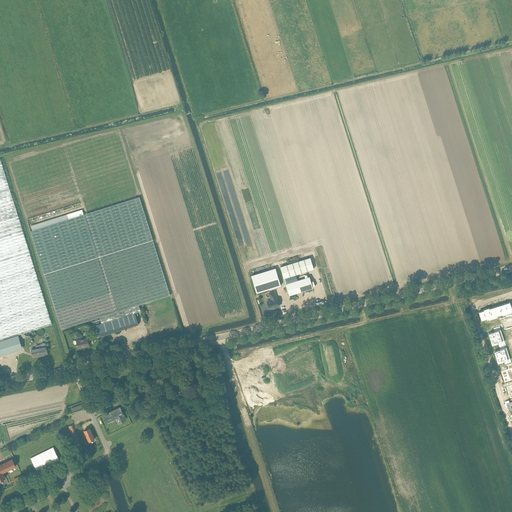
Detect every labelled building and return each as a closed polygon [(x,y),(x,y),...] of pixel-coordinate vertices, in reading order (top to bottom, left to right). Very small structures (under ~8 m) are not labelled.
[(0,340),(13,337),(18,335),(52,325),(0,159),(0,340)] [(170,295),(153,240),(139,196),(68,219),(67,214),(31,226),(32,230),(31,231),(44,274),(61,329),(99,317),(101,324),(96,325),(100,336),(124,329),(121,318),(133,314),(131,308),(170,295)] [(310,257),(280,267),(284,278),(285,278),(296,274),(314,269),(310,257)] [(251,275),(257,293),(281,286),(275,268),(251,275)] [(296,274),(285,278),(287,284),(286,284),(286,285),(289,295),(313,288),(309,277),(298,280),(296,274)] [(271,300),(267,301),(269,309),(271,308),(271,309),(274,309),(274,308),(280,306),(277,298),(275,292),(269,293),(271,300)] [(504,303),(499,305),(502,315),(503,316),(508,314),(504,303)] [(499,305),(494,307),(497,317),(498,317),(502,315),(499,305)] [(489,307),(483,309),(484,310),(487,319),(486,319),(487,321),(493,319),(489,308),(489,307)] [(489,308),(493,319),(498,318),(498,317),(497,317),(494,307),(489,308)] [(484,310),(478,312),(481,320),(486,319),(487,319),(484,310)] [(138,324),(135,313),(133,314),(121,318),(124,329),(138,324)] [(494,332),(488,334),(490,339),(503,335),(500,326),(493,328),(494,332)] [(503,335),(490,339),(492,345),(498,343),(499,347),(506,344),(503,335)] [(13,337),(0,340),(0,354),(17,350),(13,337)] [(87,338),(76,340),(78,348),(89,346),(87,338)] [(48,354),(46,346),(45,343),(40,344),(41,347),(31,349),(33,357),(33,356),(42,355),(42,356),(48,354)] [(500,350),(494,352),(496,358),(508,354),(506,344),(499,347),(500,350)] [(508,354),(496,358),(498,363),(504,362),(505,365),(511,363),(508,354)] [(509,370),(501,372),(504,383),(511,380),(511,364),(507,366),(509,370)] [(71,407),(72,411),(84,407),(83,404),(81,403),(71,407)] [(120,407),(104,415),(108,422),(116,417),(119,423),(126,420),(120,407)] [(73,425),(68,426),(76,446),(80,444),(73,425)] [(89,442),(94,439),(90,428),(84,431),(89,442)] [(53,447),(31,458),(37,472),(60,461),(53,447)] [(16,466),(12,459),(0,465),(0,480),(5,478),(3,472),(16,466)]
